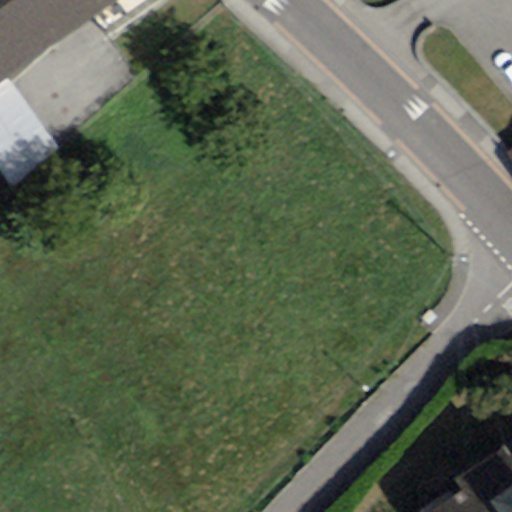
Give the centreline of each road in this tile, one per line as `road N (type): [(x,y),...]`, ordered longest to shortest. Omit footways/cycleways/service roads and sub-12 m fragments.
road 1 (secondary): [(511,246),(269,0)]
road 2 (residential): [(290,511),(511,289)]
